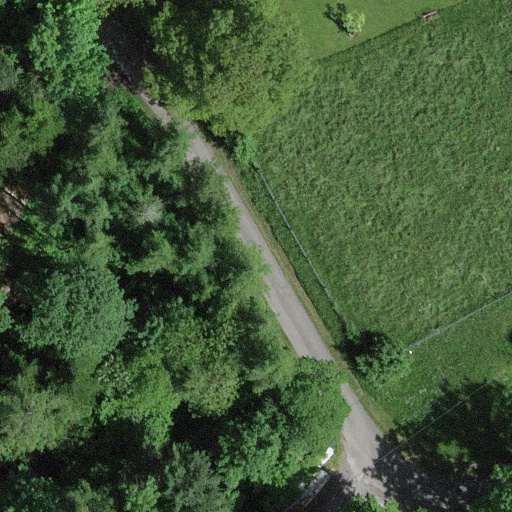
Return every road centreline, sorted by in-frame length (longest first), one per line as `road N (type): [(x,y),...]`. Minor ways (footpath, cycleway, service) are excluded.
road 1 (unclassified): [(364,448),(157,88),(77,0)]
road 2 (unclassified): [(511,490),(476,507),(438,504),(407,495),(364,448)]
